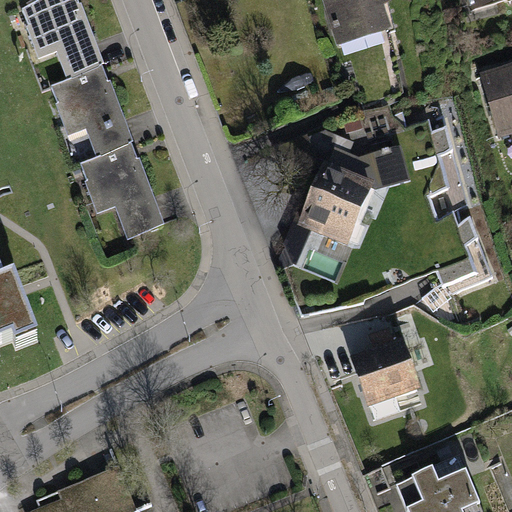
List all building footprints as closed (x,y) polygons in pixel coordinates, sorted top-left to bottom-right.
[(165,228),(75,0),(74,0),(21,21),(110,250),(165,228)] [(382,0),(319,0),(335,55),(393,38),(382,0)] [(511,0),(465,0),(469,13),(511,1),(511,0)] [(511,73),(482,81),(497,143),(511,139),(511,73)] [(316,175),(292,232),(345,255),(370,198),(316,175)] [(0,361),(28,350),(3,289),(0,290),(0,361)] [(405,351),(349,369),(365,419),(421,401),(405,351)] [(481,511),(460,457),(390,486),(400,511),(481,511)] [(136,511),(118,470),(59,494),(63,501),(37,511),(136,511)]
